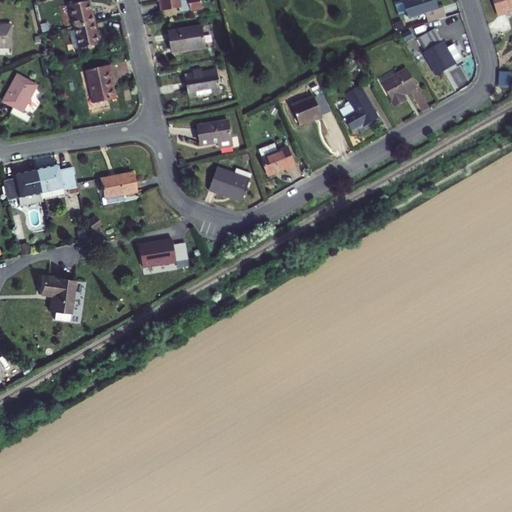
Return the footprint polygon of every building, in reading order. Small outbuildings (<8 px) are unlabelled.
[(182,8),(180,0),(159,0),(160,1),(161,12),(179,8),(182,8)] [(180,0),(182,8),(179,8),(179,12),(202,8),(200,0),(180,0)] [(406,0),(403,1),(407,15),(408,19),(425,14),(439,10),(439,9),(435,0),(406,0)] [(505,11),(511,8),(511,0),(493,0),(498,16),(506,14),(505,11)] [(89,13),(86,1),(69,5),(74,27),(94,22),(92,13),(89,13)] [(399,17),(407,15),(403,1),(395,3),(399,17)] [(439,10),(425,14),(428,23),(446,17),(443,7),(439,9),(439,10)] [(405,29),(402,21),(395,24),(397,32),(405,29)] [(94,22),(74,27),(79,49),(96,45),(94,33),(96,32),(94,22)] [(0,25),(0,47),(12,47),(11,25),(0,25)] [(205,47),(201,26),(168,32),(172,53),(205,47)] [(418,39),(425,52),(443,42),(435,29),(418,39)] [(413,38),(410,31),(403,35),(406,42),(413,38)] [(456,65),(454,62),(447,49),(443,42),(425,52),(423,53),(436,76),(443,72),(456,65)] [(447,49),(454,62),(461,58),(453,45),(447,49)] [(464,64),(461,58),(454,62),(456,65),(443,72),(445,75),(464,64)] [(114,78),(111,65),(86,71),(92,95),(114,90),(113,86),(111,79),(114,78)] [(201,72),(193,74),(184,75),(188,97),(220,92),(216,70),(201,72)] [(355,79),(361,75),(358,70),(352,73),(355,79)] [(416,87),(407,70),(381,84),(391,101),(394,107),(405,101),(402,95),(416,87)] [(498,87),(511,88),(511,72),(499,72),(498,87)] [(3,101),(13,107),(22,112),(37,86),(17,75),(3,101)] [(366,96),(360,85),(357,87),(363,97),(366,96)] [(363,97),(357,87),(344,94),(349,102),(343,106),(344,108),(339,111),(344,119),(343,119),(344,121),(345,121),(351,132),(357,129),(360,133),(365,130),(363,127),(378,119),(366,96),(363,97)] [(114,90),(92,95),(94,103),(115,98),(114,90)] [(322,94),(314,97),(322,116),(331,112),(322,94)] [(322,116),(314,97),(292,106),(300,125),(315,119),(322,116)] [(30,116),(22,112),(13,107),(9,114),(26,123),(30,116)] [(278,111),(272,107),(269,113),(275,116),(278,111)] [(232,147),(228,122),(198,126),(201,145),(219,143),(219,145),(219,149),(232,147)] [(259,151),(262,158),(278,151),(275,144),(259,151)] [(278,151),(262,158),(261,158),(268,176),(286,169),(287,171),(295,168),(294,165),(288,151),(287,148),(278,151)] [(41,194),(63,189),(59,169),(57,165),(35,169),(41,194)] [(67,189),(77,187),(76,185),(72,166),(59,169),(63,189),(67,189)] [(18,196),(19,199),(41,194),(35,169),(13,174),(14,178),(3,181),(7,198),(18,196)] [(242,201),(250,180),(217,169),(209,190),(242,201)] [(135,192),(132,172),(115,175),(120,201),(124,200),(122,195),(135,192)] [(100,179),(101,186),(103,197),(101,198),(102,205),(120,201),(115,175),(100,178),(100,179)] [(63,193),(63,189),(41,194),(41,198),(63,193)] [(41,198),(41,194),(19,199),(20,205),(42,201),(41,198)] [(101,225),(94,216),(86,222),(93,231),(101,225)] [(86,239),(84,230),(76,232),(78,240),(86,239)] [(152,242),(139,244),(142,266),(176,261),(176,260),(173,244),(172,239),(158,241),(158,242),(155,243),(152,243),(152,242)] [(185,242),(173,244),(176,260),(188,258),(185,242)] [(21,255),(30,252),(28,245),(19,247),(21,255)] [(69,314),(74,280),(41,276),(39,294),(51,296),(49,311),(69,314)] [(35,365),(33,360),(20,368),(22,372),(35,365)]
